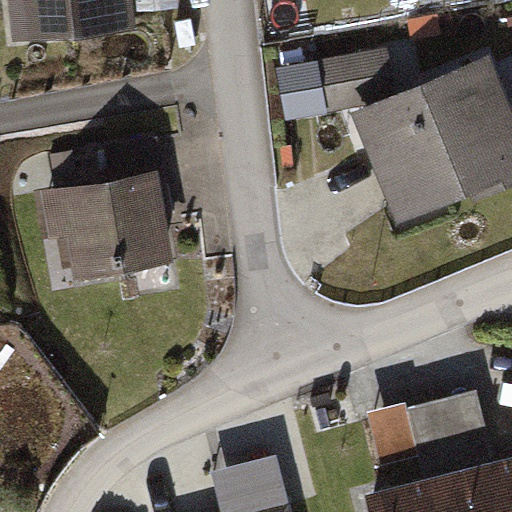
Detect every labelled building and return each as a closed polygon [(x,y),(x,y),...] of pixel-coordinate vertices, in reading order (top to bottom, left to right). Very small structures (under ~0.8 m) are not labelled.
[(128,0),(30,0),(34,32),(130,21),(128,0)] [(395,46),(332,57),(341,105),(403,94),(395,46)] [(511,117),(489,60),(360,112),(404,222),(511,178),(511,117)] [(286,67),(294,120),(336,113),(328,61),(286,67)] [(143,175),(36,193),(50,274),(156,255),(143,175)] [(484,387),(373,417),(389,475),(500,445),(484,387)] [(511,511),(511,443),(345,490),(351,511),(511,511)] [(294,511),(279,453),(217,470),(228,511),(294,511)]
